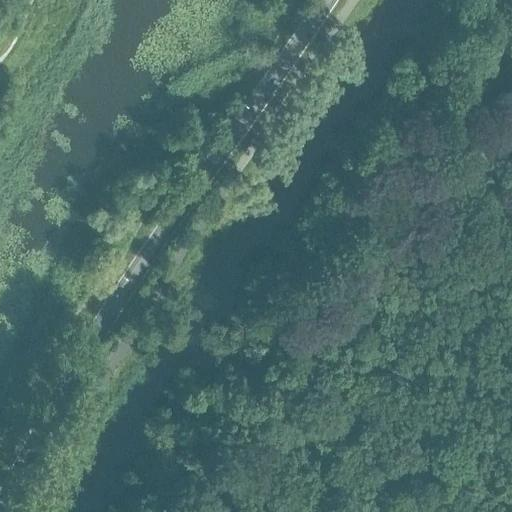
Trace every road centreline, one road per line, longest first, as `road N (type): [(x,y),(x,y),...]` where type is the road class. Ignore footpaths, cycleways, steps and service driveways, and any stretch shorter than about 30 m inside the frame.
road 1 (tertiary): [(327,0),(88,342),(0,507)]
road 2 (unknown): [(0,450),(56,345),(139,232),(214,104),(256,69),(296,0)]
